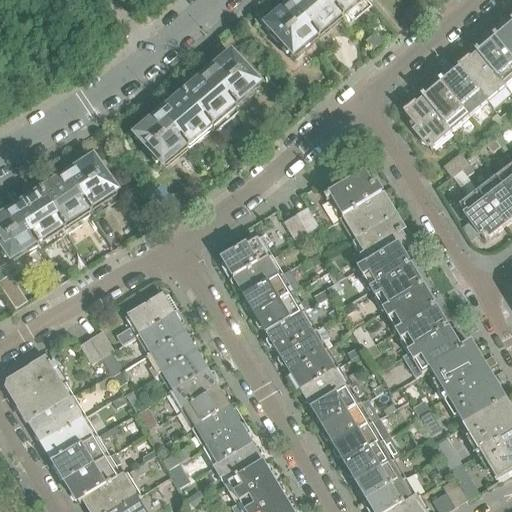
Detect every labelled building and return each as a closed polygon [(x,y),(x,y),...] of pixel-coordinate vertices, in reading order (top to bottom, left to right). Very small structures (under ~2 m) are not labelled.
[(340,22),(321,0),(294,0),(287,7),(318,43),(319,42),(318,40),(340,22)] [(364,1),(363,0),(321,0),(340,22),(364,1)] [(318,43),(287,7),(277,15),(274,15),(267,21),(266,24),(258,31),(266,41),(271,37),(292,62),(294,60),(297,63),(307,54),(304,51),(315,42),(317,44),(318,43)] [(408,22),(417,14),(412,7),(402,15),(408,22)] [(511,29),(508,33),(506,30),(496,39),(494,41),(496,43),(511,61),(511,29)] [(511,83),(511,61),(496,43),(490,48),(488,45),(478,54),(476,56),(478,58),(505,90),(511,83)] [(257,89),(233,61),(228,56),(224,59),(221,59),(214,65),(214,68),(204,76),(232,109),(257,89)] [(505,90),(478,58),(472,63),(470,60),(460,69),(458,71),(460,73),(487,105),(505,90)] [(487,105),(460,73),(455,78),(452,75),(442,84),(441,86),(442,88),(469,120),(487,105)] [(232,109),(204,76),(194,84),(191,84),(184,90),(184,93),(181,96),(209,129),(232,109)] [(469,120),(442,88),(437,93),(434,90),(424,99),(425,99),(423,101),(424,103),(450,135),(469,120)] [(209,129),(181,96),(176,100),(173,100),(166,106),(165,109),(157,116),(185,150),(209,129)] [(450,135),(424,103),(419,108),(417,106),(406,114),(407,114),(405,116),(413,126),(411,127),(417,133),(415,134),(420,139),(422,145),(426,148),(429,151),(430,151),(430,152),(450,135)] [(511,120),(507,115),(500,121),(508,130),(511,126),(511,120)] [(185,150),(157,116),(146,125),(143,125),(136,131),(136,134),(132,137),(160,170),(185,150)] [(500,121),(497,117),(492,121),(502,134),(508,130),(500,121)] [(239,166),(253,154),(246,146),(232,158),(239,166)] [(113,196),(106,185),(119,176),(106,157),(93,165),(91,160),(86,163),(83,163),(75,168),(75,171),(63,178),(88,216),(89,215),(87,213),(113,196)] [(469,169),(471,168),(461,157),(460,158),(444,171),(453,182),(454,181),(463,174),(469,169)] [(474,175),(469,169),(463,174),(467,181),(474,175)] [(511,169),(510,170),(497,181),(511,200),(511,169)] [(478,196),(467,181),(463,174),(454,181),(470,202),(460,210),(470,225),(462,232),(471,246),(480,238),(483,242),(484,242),(486,244),(488,242),(489,243),(506,230),(478,196)] [(345,219),(383,197),(370,176),(332,198),(345,219)] [(88,216),(63,178),(53,184),(50,184),(42,189),(42,192),(37,195),(61,233),(64,238),(81,227),(79,225),(89,218),(88,216)] [(511,224),(511,200),(497,181),(478,196),(506,230),(511,224)] [(61,233),(37,195),(33,197),(30,197),(22,202),(21,205),(10,212),(35,250),(36,249),(35,247),(59,232),(60,233),(61,233)] [(359,242),(396,219),(383,197),(345,219),(359,242)] [(35,250),(10,212),(0,218),(0,253),(7,265),(22,255),(25,260),(36,252),(35,250)] [(319,229),(309,212),(297,219),(309,238),(311,242),(320,236),(317,230),(319,229)] [(309,238),(297,219),(287,225),(296,239),(299,244),(309,238)] [(361,271),(397,249),(397,250),(407,244),(402,237),(404,236),(403,234),(405,233),(396,219),(359,242),(367,256),(363,258),(357,268),(344,275),(347,280),(361,271)] [(327,238),(343,228),(340,224),(325,233),(327,238)] [(235,282),(271,261),(259,242),(224,263),(225,265),(222,270),(226,276),(231,276),(235,282)] [(410,271),(409,268),(410,268),(402,256),(399,258),(396,252),(398,251),(397,250),(397,249),(361,271),(366,280),(369,278),(377,291),(409,272),(410,271)] [(246,301),(282,280),(271,261),(235,282),(236,284),(233,289),(237,295),(242,294),(246,301)] [(423,292),(422,289),(415,277),(412,278),(409,272),(377,291),(374,292),(379,302),(382,300),(389,311),(421,293),(423,292)] [(257,319),(293,297),(282,280),(246,301),(247,302),(244,307),(248,313),(253,313),(257,319)] [(344,292),(340,285),(328,292),(332,299),(344,292)] [(435,313),(434,311),(435,310),(428,298),(425,300),(421,293),(389,311),(386,313),(392,323),(395,321),(402,333),(433,314),(435,313)] [(269,338),(305,317),(293,297),(257,319),(258,321),(255,326),(259,332),(265,331),(269,338)] [(175,318),(174,317),(171,312),(174,307),(170,301),(165,301),(164,299),(131,319),(137,329),(130,334),(135,343),(143,338),(175,318)] [(342,318),(339,314),(338,312),(329,317),(334,323),(342,318)] [(448,334),(446,332),(447,331),(440,319),(437,321),(433,314),(402,333),(399,335),(404,343),(407,341),(415,354),(419,352),(446,336),(448,334)] [(279,356),(315,335),(305,317),(269,338),(269,339),(267,344),(270,350),(276,350),(279,356)] [(153,356),(186,336),(182,330),(185,326),(181,319),(176,320),(175,318),(143,338),(148,347),(142,351),(148,359),(153,356)] [(291,376),(327,354),(327,353),(333,349),(328,342),(330,341),(323,330),(315,335),(279,356),(280,358),(278,363),(281,369),(287,369),(291,376)] [(352,338),(348,330),(342,333),(347,341),(352,338)] [(165,375),(197,355),(193,349),(196,344),(192,338),(187,338),(186,336),(153,356),(160,366),(149,372),(155,381),(165,375)] [(461,355),(459,353),(460,353),(453,340),(450,342),(446,336),(419,352),(432,372),(461,355)] [(110,358),(114,355),(102,337),(93,342),(105,361),(110,358)] [(105,361),(93,342),(77,352),(90,371),(100,364),(109,377),(113,375),(105,361)] [(489,377),(487,374),(479,360),(479,357),(476,351),(473,350),(472,348),(461,355),(432,372),(449,401),(489,377)] [(362,357),(358,350),(348,357),(352,364),(362,357)] [(302,394),(338,372),(327,354),(291,376),(289,381),(292,387),(298,387),(302,394)] [(176,394),(209,374),(204,367),(207,362),(204,356),(198,357),(197,355),(165,375),(176,394)] [(72,401),(65,389),(70,386),(58,365),(53,368),(49,363),(10,386),(9,392),(22,413),(21,413),(29,428),(32,426),(72,401)] [(313,412),(349,390),(338,372),(302,394),(302,395),(300,400),(304,406),(309,406),(313,412)] [(187,412),(219,392),(216,386),(219,381),(215,375),(209,375),(209,374),(176,394),(187,412)] [(363,381),(358,374),(349,380),(354,387),(363,381)] [(129,384),(124,376),(115,381),(120,389),(129,384)] [(505,403),(505,400),(502,395),(499,394),(489,377),(449,401),(466,429),(506,405),(505,403)] [(102,394),(116,386),(112,379),(98,387),(102,394)] [(397,390),(392,382),(385,386),(390,394),(397,390)] [(377,399),(387,393),(383,386),(373,393),(377,399)] [(324,431),(360,409),(349,390),(313,412),(314,413),(311,418),(315,424),(320,424),(324,431)] [(199,431),(231,411),(227,404),(230,400),(226,394),(220,394),(219,392),(187,412),(199,431)] [(144,412),(134,395),(127,400),(137,416),(144,412)] [(44,446),(83,422),(72,405),(74,404),(72,401),(32,426),(33,428),(32,428),(36,434),(35,438),(38,442),(42,444),(44,446)] [(511,439),(511,411),(510,407),(507,406),(506,405),(466,429),(483,457),(511,439)] [(335,450),(372,428),(360,409),(324,431),(325,432),(322,437),(326,443),(331,443),(335,450)] [(419,419),(431,412),(429,409),(417,415),(419,419)] [(210,449),(242,430),(238,423),(241,418),(237,412),(232,412),(231,411),(199,431),(210,449)] [(435,420),(431,412),(419,419),(423,427),(435,420)] [(155,431),(148,419),(139,423),(147,435),(155,431)] [(56,466),(95,443),(83,422),(44,446),(45,448),(48,454),(47,458),(50,462),(54,463),(54,464),(56,466)] [(104,443),(122,433),(119,428),(101,439),(104,443)] [(346,468),(383,446),(372,428),(335,450),(336,451),(333,455),(337,461),(342,461),(346,468)] [(216,470),(253,448),(249,442),(252,437),(248,431),(243,431),(242,430),(210,449),(220,466),(215,469),(216,470)] [(165,451),(154,432),(146,437),(156,453),(157,456),(165,451)] [(511,477),(511,439),(483,457),(500,485),(511,477)] [(436,449),(435,448),(432,442),(424,447),(429,455),(436,450),(436,449)] [(448,442),(436,449),(436,450),(443,461),(445,464),(447,468),(451,475),(452,475),(461,469),(463,468),(448,442)] [(68,486),(107,463),(95,443),(56,466),(57,468),(60,474),(59,478),(62,482),(66,484),(68,486)] [(357,485),(393,463),(383,446),(346,468),(347,469),(344,474),(348,480),(353,480),(357,485)] [(232,486),(264,467),(260,460),(263,455),(259,449),(254,450),(253,448),(216,470),(226,487),(231,484),(232,486)] [(169,473),(190,461),(185,452),(163,464),(169,473)] [(144,460),(143,464),(145,467),(147,467),(159,459),(157,456),(156,453),(144,460)] [(86,503),(119,483),(107,463),(68,486),(69,488),(69,489),(72,494),(72,498),(74,502),(78,504),(80,507),(86,503)] [(368,504),(405,482),(393,463),(357,485),(358,488),(355,493),(359,499),(364,498),(368,504)] [(451,475),(447,468),(445,464),(435,469),(442,480),(451,475)] [(135,482),(150,473),(147,467),(145,467),(131,476),(135,482)] [(243,504),(275,485),(271,479),(274,474),(270,468),(265,468),(264,467),(232,486),(243,504)] [(478,498),(461,470),(461,469),(452,475),(456,482),(469,504),(478,498)] [(121,511),(139,501),(126,479),(119,483),(86,503),(90,511),(121,511)] [(396,511),(416,500),(405,482),(368,504),(369,506),(366,511),(367,511),(396,511)] [(469,504),(456,482),(443,490),(448,497),(456,511),(469,504)] [(247,511),(270,511),(286,503),(283,497),(285,492),(282,486),(276,487),(275,485),(243,504),(247,511)] [(205,503),(200,494),(188,501),(194,510),(205,503)] [(448,497),(434,506),(437,511),(455,511),(456,511),(448,497)] [(423,511),(417,502),(416,500),(396,511),(423,511)] [(145,511),(139,501),(121,511),(145,511)] [(295,511),(296,511),(293,505),(287,505),(286,503),(270,511),(295,511)]
